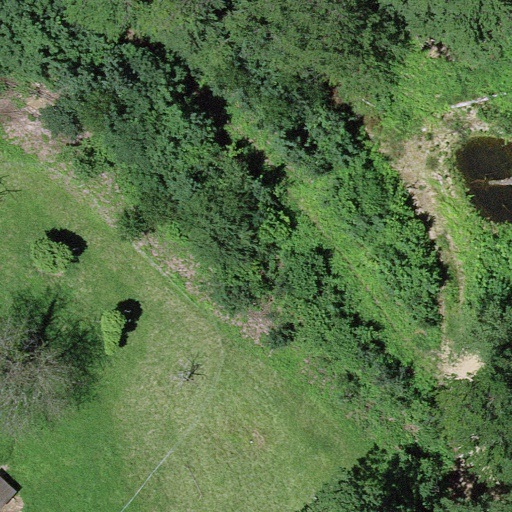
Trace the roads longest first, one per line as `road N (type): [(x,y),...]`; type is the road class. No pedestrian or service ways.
road 1 (track): [(466,511),(470,417),(330,231),(98,0)]
road 2 (track): [(511,347),(491,362),(470,417),(511,494)]
